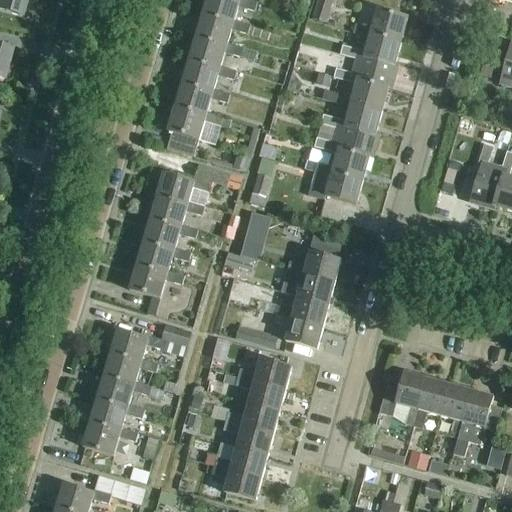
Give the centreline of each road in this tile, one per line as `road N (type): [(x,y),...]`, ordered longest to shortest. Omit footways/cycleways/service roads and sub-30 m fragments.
road 1 (residential): [(5,511),(154,0)]
road 2 (residential): [(0,349),(98,0)]
road 3 (residential): [(331,467),(397,221)]
road 4 (residential): [(397,221),(458,0)]
road 5 (residential): [(511,260),(397,221)]
